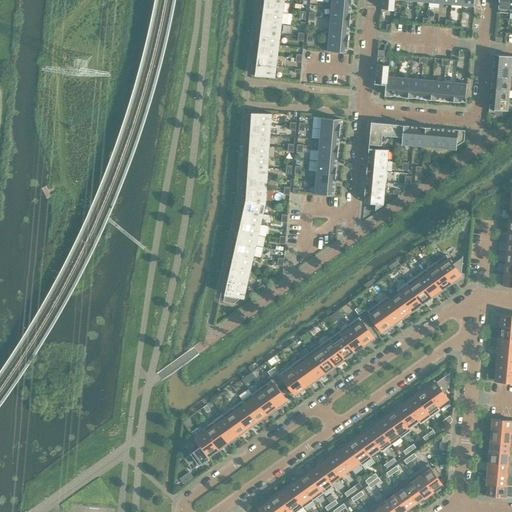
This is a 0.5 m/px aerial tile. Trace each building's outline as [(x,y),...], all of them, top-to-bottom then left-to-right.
[(284,13),(285,2),(270,0),(264,0),(263,10),(284,13)] [(351,9),(352,0),(331,0),(331,7),(351,9)] [(394,10),(394,0),(382,0),(381,9),(394,10)] [(498,0),(498,12),(509,13),(510,0),(498,0)] [(350,20),(351,9),(331,7),(330,18),(350,20)] [(282,23),(284,13),(263,10),(262,21),(282,23)] [(349,30),(350,20),(330,18),(329,28),(349,30)] [(281,34),(282,23),(262,21),(261,32),(281,34)] [(348,41),(349,30),(329,28),(328,39),(348,41)] [(280,45),(281,34),(261,32),(259,42),(280,45)] [(347,52),(348,41),(328,39),(327,50),(347,52)] [(278,56),(280,45),(259,42),(258,53),(278,56)] [(378,50),(376,64),(377,64),(383,65),(385,51),(378,50)] [(277,66),(278,56),(258,53),(257,64),(277,66)] [(511,67),(511,55),(494,54),(493,65),(511,67)] [(275,78),(277,66),(257,64),(255,75),(275,78)] [(388,76),(389,65),(383,65),(377,64),(376,64),(375,83),(386,84),(387,76),(388,76)] [(511,77),(511,67),(493,65),(492,76),(511,77)] [(399,77),(388,76),(387,76),(386,84),(385,95),(397,96),(399,77)] [(511,88),(511,77),(492,76),(491,87),(511,88)] [(408,97),(410,78),(399,77),(397,96),(408,97)] [(420,98),(421,79),(410,78),(408,97),(420,98)] [(431,99),(433,80),(421,79),(420,98),(431,99)] [(442,100),(444,81),(433,80),(431,99),(442,100)] [(454,101),(455,82),(444,81),(442,100),(454,101)] [(466,102),(467,83),(455,82),(454,101),(466,102)] [(508,99),(509,89),(511,89),(511,88),(491,87),(490,98),(508,99)] [(507,110),(508,99),(490,98),(489,109),(494,109),(502,110),(507,110)] [(271,124),(272,113),(252,112),(251,123),(271,124)] [(313,116),(312,127),(320,128),(340,130),(341,119),(326,117),(324,117),(313,116)] [(381,145),(382,135),(383,123),(371,122),(369,145),(370,145),(370,144),(381,145)] [(270,135),(271,124),(251,123),(250,134),(270,135)] [(402,137),(403,125),(383,123),(382,135),(402,137)] [(414,146),(416,126),(403,125),(402,137),(402,145),(414,146)] [(424,147),(425,127),(416,126),(414,146),(424,147)] [(434,147),(436,127),(425,127),(424,147),(434,147)] [(445,148),(447,128),(436,127),(434,147),(445,148)] [(320,128),(319,139),(339,141),(340,130),(320,128)] [(464,141),(465,130),(447,128),(445,148),(456,149),(457,146),(464,141)] [(270,146),(270,135),(250,134),(250,145),(270,146)] [(319,139),(318,150),(338,152),(339,141),(319,139)] [(269,157),(270,146),(250,145),(249,156),(269,157)] [(388,161),(389,150),(389,149),(369,147),(368,159),(388,161)] [(318,150),(317,161),(337,162),(338,152),(318,150)] [(268,168),(269,157),(249,156),(248,166),(268,168)] [(387,171),(388,161),(368,159),(367,169),(387,171)] [(317,161),(316,172),(336,173),(337,162),(317,161)] [(268,178),(268,168),(248,166),(248,177),(268,178)] [(386,182),(387,171),(367,169),(366,180),(386,182)] [(316,172),(315,182),(335,184),(336,173),(316,172)] [(267,189),(268,178),(248,177),(247,188),(267,189)] [(385,193),(386,182),(366,180),(365,191),(385,193)] [(314,193),(335,195),(335,184),(315,182),(315,193),(314,193)] [(266,202),(267,189),(247,188),(246,199),(266,202)] [(384,204),(385,193),(365,191),(364,202),(376,203),(375,210),(384,204)] [(263,214),(266,202),(246,199),(244,209),(263,214)] [(261,224),(263,214),(244,209),(241,220),(261,224)] [(259,235),(261,224),(241,220),(239,230),(259,235)] [(256,245),(259,235),(239,230),(237,241),(256,245)] [(434,234),(428,238),(432,244),(438,239),(434,234)] [(254,256),(256,245),(237,241),(234,251),(254,256)] [(251,267),(254,256),(234,251),(232,262),(251,267)] [(461,274),(463,256),(462,256),(462,258),(453,264),(446,254),(436,261),(452,284),(451,281),(455,278),(456,280),(461,276),(462,277),(461,274)] [(452,284),(436,261),(426,268),(442,291),(443,291),(441,288),(446,285),(447,287),(451,283),(452,284)] [(244,299),(251,267),(232,262),(223,301),(234,303),(240,298),(244,299)] [(442,291),(426,268),(417,275),(433,298),(431,295),(436,292),(437,293),(441,290),(442,291)] [(433,298),(417,275),(407,282),(423,305),(421,302),(426,299),(427,300),(432,297),(432,298),(433,298)] [(423,305),(407,282),(397,289),(413,312),(412,309),(416,306),(417,307),(422,304),(423,305)] [(266,289),(263,284),(256,289),(260,294),(266,289)] [(413,312),(397,289),(396,290),(399,294),(390,300),(388,296),(387,296),(403,319),(404,319),(402,316),(407,313),(408,314),(412,311),(413,312)] [(403,319),(387,296),(377,303),(394,326),(392,323),(397,320),(398,321),(402,318),(403,319)] [(394,326),(377,303),(367,311),(382,331),(383,333),(384,333),(382,330),(387,327),(388,328),(393,325),(393,326),(394,326)] [(511,327),(511,315),(501,315),(500,326),(511,327)] [(375,339),(359,317),(349,324),(365,346),(364,344),(368,340),(369,342),(374,339),(374,340),(375,339)] [(365,346),(349,324),(339,331),(355,353),(356,353),(354,351),(358,347),(359,349),(364,346),(365,347),(365,346)] [(511,337),(511,327),(500,326),(499,337),(511,337)] [(355,353),(339,331),(329,338),(346,360),(344,358),(349,354),(350,356),(354,353),(355,354),(355,353)] [(511,337),(499,337),(498,347),(511,348),(511,337)] [(346,360),(329,338),(320,345),(336,367),(334,365),(339,361),(340,363),(344,360),(345,361),(346,360)] [(336,367),(320,345),(310,352),(326,374),(325,372),(329,368),(330,370),(335,367),(336,367)] [(511,359),(511,348),(498,347),(497,358),(511,359)] [(326,374),(310,352),(300,359),(316,381),(317,381),(315,379),(319,375),(320,377),(325,373),(326,374)] [(511,370),(511,359),(497,358),(497,369),(511,370)] [(316,381),(300,359),(290,366),(306,388),(307,388),(305,386),(310,382),(311,384),(315,380),(316,381)] [(306,388),(290,366),(280,373),(296,396),(297,395),(295,393),(300,389),(301,391),(305,387),(306,388)] [(511,381),(511,370),(497,369),(495,380),(511,381)] [(450,402),(442,390),(448,386),(448,387),(449,388),(450,372),(436,382),(434,380),(434,381),(430,384),(431,386),(426,389),(425,387),(424,387),(440,409),(450,402)] [(288,401),(272,379),(262,386),(278,409),(278,408),(276,406),(281,403),(282,404),(287,401),(287,402),(288,401)] [(278,409),(262,386),(252,393),(268,416),(268,415),(267,413),(271,410),(272,411),(277,408),(278,409)] [(440,409),(424,387),(425,388),(420,391),(421,393),(417,396),(415,394),(414,394),(431,416),(440,409)] [(268,416),(252,393),(242,400),(258,423),(259,422),(257,420),(261,417),(263,418),(267,415),(268,416)] [(431,416),(414,394),(415,395),(410,398),(411,400),(407,403),(405,401),(421,423),(431,416)] [(258,423),(242,400),(232,407),(249,430),(249,429),(247,427),(252,424),(253,425),(257,422),(258,423)] [(421,423),(405,401),(404,401),(405,402),(401,405),(402,407),(397,410),(395,407),(395,408),(411,431),(411,430),(410,428),(419,422),(420,424),(421,423)] [(249,430),(232,407),(223,414),(239,437),(239,436),(237,434),(242,431),(243,432),(248,429),(248,430),(249,430)] [(411,431),(395,408),(395,409),(391,412),(392,414),(387,417),(385,414),(385,415),(401,437),(411,431)] [(239,437),(223,414),(213,421),(229,444),(229,443),(228,441),(232,438),(233,439),(238,436),(238,437),(239,437)] [(401,437),(385,415),(386,416),(381,419),(382,421),(377,424),(376,421),(375,422),(392,444),(401,437)] [(492,418),(491,430),(511,431),(511,420),(492,418)] [(229,444),(213,421),(203,428),(219,451),(220,450),(218,448),(222,445),(223,446),(228,443),(229,444)] [(392,444),(375,422),(376,423),(371,426),(372,428),(368,431),(366,428),(366,429),(382,451),(392,444)] [(219,451),(203,428),(204,430),(195,437),(209,457),(210,457),(208,455),(213,452),(214,453),(218,450),(219,451)] [(382,451),(366,429),(365,429),(366,430),(362,433),(363,435),(358,438),(356,435),(356,436),(372,458),(371,456),(380,450),(381,452),(382,451)] [(511,431),(491,430),(490,440),(511,442),(511,431)] [(450,442),(451,433),(443,433),(442,442),(450,442)] [(372,458),(356,436),(356,437),(352,440),(353,442),(348,445),(346,442),(346,443),(362,465),(372,458)] [(209,457),(195,437),(194,437),(196,440),(188,446),(192,451),(191,452),(192,453),(185,458),(189,463),(188,464),(191,469),(191,470),(199,464),(200,465),(209,457)] [(511,442),(490,440),(489,451),(511,453),(511,442)] [(362,465),(346,443),(346,444),(342,447),(343,449),(338,452),(336,449),(336,450),(351,470),(360,464),(362,466),(362,465)] [(351,470),(336,450),(337,451),(332,454),(333,456),(329,459),(327,456),(326,457),(339,475),(349,468),(351,471),(351,470)] [(511,453),(489,451),(488,462),(511,464),(511,453)] [(339,475),(326,457),(327,458),(322,461),(323,463),(319,466),(317,463),(317,464),(333,486),(330,481),(339,475)] [(511,464),(488,462),(487,473),(511,474),(511,464)] [(333,486),(317,464),(316,464),(317,465),(313,468),(314,470),(309,473),(307,470),(307,471),(323,493),(333,486)] [(440,480),(437,476),(441,474),(435,466),(432,469),(428,464),(419,470),(434,492),(443,485),(443,484),(440,480)] [(434,492),(419,470),(410,476),(425,498),(434,492)] [(323,493),(307,471),(307,472),(303,475),(304,476),(299,480),(297,477),(297,478),(313,500),(323,493)] [(189,473),(181,479),(184,484),(193,478),(189,473)] [(486,483),(511,485),(511,474),(487,473),(486,482),(486,483)] [(425,498),(410,476),(401,483),(416,504),(425,498)] [(313,500),(297,478),(298,479),(293,482),(294,483),(289,487),(288,484),(287,485),(304,507),(313,500)] [(359,482),(355,485),(350,489),(352,493),(362,486),(359,482)] [(416,504),(401,483),(404,488),(396,493),(393,489),(392,489),(407,510),(416,504)] [(486,495),(511,497),(511,490),(511,485),(486,483),(486,484),(487,484),(486,488),(486,495)] [(296,511),(304,507),(287,485),(288,486),(283,489),(284,490),(280,494),(278,491),(292,511),(296,511)] [(404,511),(407,510),(392,489),(384,495),(395,511),(404,511)] [(292,511),(278,491),(277,492),(278,493),(274,496),(275,497),(270,501),(268,498),(268,499),(277,511),(292,511)] [(395,511),(384,495),(383,496),(386,500),(378,506),(377,503),(376,503),(382,511),(395,511)] [(277,511),(268,499),(268,500),(264,503),(265,504),(260,508),(258,505),(258,506),(261,511),(277,511)] [(382,511),(376,503),(376,504),(368,510),(366,507),(366,508),(368,511),(382,511)]
